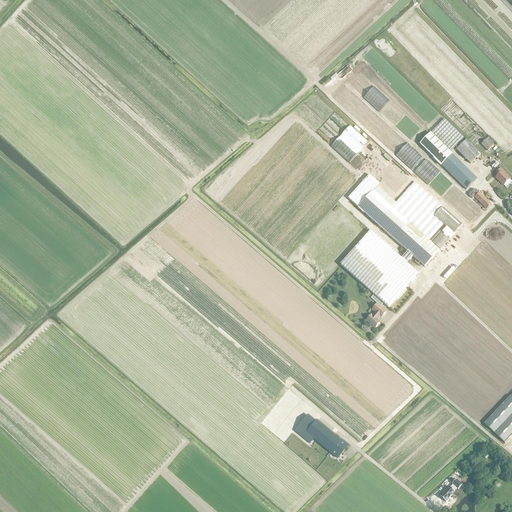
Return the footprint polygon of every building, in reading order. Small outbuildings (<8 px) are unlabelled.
[(315,93),(296,113),(314,129),(332,109),(315,93)] [(441,166),(466,190),(477,179),(453,154),(450,152),(464,138),(445,119),(420,144),(434,158),(433,159),(441,166)] [(494,146),(487,139),(482,144),(488,151),(494,146)] [(471,164),(479,157),(481,154),(466,140),(456,150),(471,164)] [(496,178),(504,185),(510,179),(504,174),(505,173),(501,169),(496,173),(499,175),(496,178)] [(454,234),(463,225),(443,207),(414,182),(396,203),(378,186),(380,184),(369,175),(348,198),(408,252),(413,256),(425,267),(451,239),(454,234)] [(492,204),(480,192),(475,198),(487,209),(492,204)] [(413,256),(408,252),(402,258),(371,231),(341,265),(389,308),(419,274),(407,263),(413,256)] [(379,303),(373,309),(376,311),(373,315),(372,314),(366,321),(375,328),(381,322),(378,320),(381,316),(382,317),(387,311),(379,303)] [(511,394),(484,424),(505,443),(511,435),(511,394)] [(307,415),(300,424),(294,431),(310,443),(313,439),(338,459),(348,446),(316,420),(315,421),(307,415)] [(453,485),(451,488),(455,492),(456,490),(457,489),(458,490),(462,485),(457,480),(457,479),(452,484),(453,485)] [(444,493),(440,497),(446,502),(449,499),(452,496),(452,495),(455,492),(451,488),(450,487),(447,490),(446,490),(444,493)]
